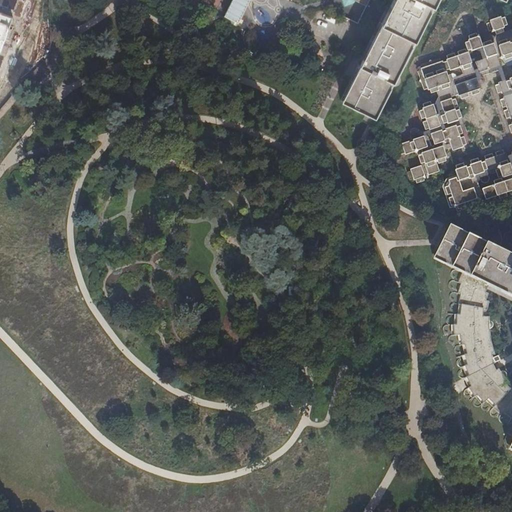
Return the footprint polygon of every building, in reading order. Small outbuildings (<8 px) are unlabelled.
[(389,0),(340,100),(372,116),(377,118),(434,0),(389,0)] [(0,54),(13,20),(0,14),(0,54)] [(501,31),(502,31),(501,29),(503,29),(503,27),(506,26),(503,19),(500,20),(499,18),(498,18),(496,14),(493,16),(496,19),(501,31)] [(511,29),(503,33),(502,31),(501,31),(496,19),(493,16),(489,17),(489,18),(490,21),(488,22),(489,23),(486,25),(488,32),(492,31),(492,33),(494,32),(495,35),(494,39),(491,42),(492,45),(490,45),(489,42),(481,45),(482,48),(481,48),(481,49),(484,59),(474,63),(478,74),(481,73),(482,76),(501,70),(497,60),(503,58),(504,61),(511,58),(510,56),(511,55),(511,53),(511,29)] [(471,52),(481,49),(481,48),(477,38),(476,38),(475,35),(475,34),(467,37),(468,41),(467,41),(467,42),(463,44),(466,52),(470,50),(471,52)] [(474,75),(466,53),(465,53),(464,50),(456,53),(458,56),(455,57),(453,54),(446,57),(447,60),(445,60),(446,62),(443,63),(442,61),(440,62),(439,59),(420,66),(421,67),(417,69),(418,72),(417,73),(422,91),(426,89),(426,92),(429,91),(430,94),(432,93),(436,104),(439,103),(443,116),(440,117),(443,125),(446,123),(447,125),(458,121),(457,120),(461,118),(458,111),(455,112),(453,109),(457,107),(454,99),(451,101),(449,97),(457,95),(457,97),(459,96),(460,100),(468,97),(467,94),(470,92),(471,96),(479,93),(478,90),(479,90),(475,79),(454,86),(453,84),(454,82),(474,75)] [(511,78),(497,83),(497,85),(494,86),(497,94),(500,93),(501,95),(511,90),(511,78)] [(511,94),(502,98),(503,100),(499,101),(502,108),(505,107),(506,110),(503,112),(506,120),(509,118),(510,120),(511,119),(511,123),(511,124),(511,125),(508,127),(511,134),(511,133),(511,94)] [(425,104),(422,105),(423,108),(421,109),(422,111),(419,112),(422,120),(424,119),(426,122),(423,123),(424,128),(425,131),(428,129),(429,131),(439,127),(432,105),(430,106),(429,102),(425,104)] [(448,139),(452,152),(463,148),(463,146),(466,145),(463,137),(460,139),(459,135),(462,134),(459,126),(456,127),(455,126),(445,130),(445,131),(441,132),(440,131),(430,134),(434,146),(444,142),(444,140),(448,139)] [(399,147),(401,155),(404,154),(405,156),(421,150),(422,154),(421,154),(428,176),(438,173),(434,162),(436,161),(438,165),(445,162),(444,159),(445,158),(442,147),(426,153),(424,149),(426,148),(422,137),(416,139),(401,144),(401,145),(401,146),(399,147),(398,147),(399,147)] [(445,200),(442,204),(445,212),(457,218),(465,215),(467,212),(466,210),(478,206),(479,203),(478,199),(477,200),(469,177),(472,176),(473,177),(484,173),(483,172),(486,171),(487,172),(498,169),(499,171),(495,172),(498,179),(501,178),(502,179),(511,175),(511,173),(505,154),(504,154),(503,151),(495,154),(496,157),(492,158),(491,155),(484,157),(485,160),(483,161),(484,163),(480,164),(480,162),(478,163),(477,160),(470,162),(471,165),(469,166),(470,168),(466,169),(465,167),(464,168),(463,165),(455,167),(456,170),(454,171),(456,177),(446,180),(442,187),(447,199),(445,200)] [(417,183),(424,181),(423,178),(424,178),(420,166),(410,170),(410,172),(407,173),(409,179),(411,180),(413,180),(413,181),(414,181),(415,181),(415,182),(417,183)] [(490,204),(490,203),(494,201),(493,198),(497,197),(498,200),(506,197),(505,195),(508,193),(510,196),(511,195),(511,179),(501,183),(500,180),(493,183),(494,186),(481,190),(485,201),(486,201),(488,205),(490,204)] [(444,214),(452,218),(452,216),(459,219),(464,217),(465,216),(465,215),(457,218),(445,212),(442,204),(441,204),(444,214)] [(453,336),(459,335),(461,346),(464,345),(466,354),(464,356),(467,365),(463,367),(468,377),(465,378),(467,382),(469,387),(467,389),(473,398),(476,396),(482,404),(487,400),(493,406),(491,409),(500,416),(502,413),(510,419),(511,415),(511,440),(508,449),(511,450),(511,256),(449,225),(433,258),(462,273),(457,283),(461,285),(457,294),(460,295),(458,306),(461,306),(460,316),(458,316),(456,325),(453,325),(453,336)]
